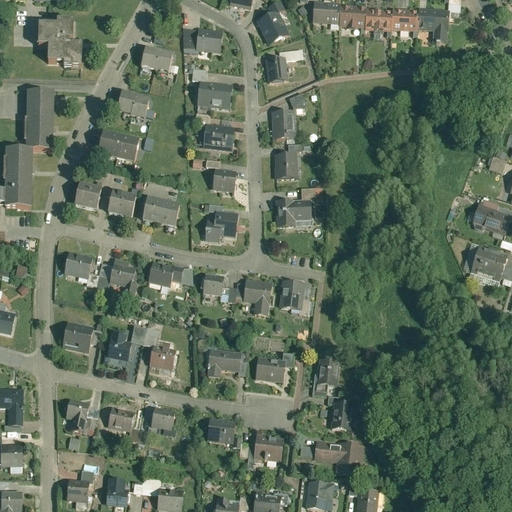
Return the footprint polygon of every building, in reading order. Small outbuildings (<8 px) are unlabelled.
[(228,0),(226,10),(248,14),(251,0),(228,0)] [(446,3),(446,15),(447,15),(447,18),(458,18),(459,4),(446,3)] [(338,11),(338,7),(329,7),(329,4),(321,4),(321,6),(311,6),(310,27),(337,29),(338,11)] [(254,25),(267,51),(288,40),(277,16),(280,15),(276,7),(265,13),(267,19),(254,25)] [(305,17),(301,10),(295,13),(300,20),(305,17)] [(346,11),(338,11),(337,29),(337,31),(363,33),(364,13),(364,12),(356,12),(356,10),(346,10),(346,11)] [(389,15),(364,13),(363,33),(362,35),(388,36),(388,34),(389,15)] [(389,15),(388,34),(416,36),(416,35),(417,15),(389,13),(389,15)] [(417,15),(416,35),(432,35),(431,49),(445,50),(447,18),(447,15),(446,15),(417,14),(417,15)] [(78,72),(78,49),(66,49),(66,46),(69,46),(69,27),(53,26),(53,31),(34,30),(33,51),(44,51),(43,68),(59,68),(59,71),(78,72)] [(219,35),(195,33),(195,35),(194,54),(193,56),(217,58),(219,35)] [(181,53),(194,54),(195,35),(181,34),(180,39),(181,53)] [(169,58),(142,51),(138,71),(165,77),(169,58)] [(277,56),(277,63),(283,63),(284,67),(301,66),(300,54),(277,56)] [(367,73),(371,64),(364,62),(360,71),(367,73)] [(277,63),(263,64),(265,88),(285,86),(284,67),(283,63),(277,63)] [(197,86),(203,87),(204,76),(191,74),(190,85),(197,86)] [(227,115),(230,90),(203,87),(197,86),(194,111),(227,115)] [(146,103),(134,100),(135,98),(118,94),(113,117),(129,121),(129,122),(140,125),(146,103)] [(49,154),(51,97),(23,96),(21,153),(29,153),(49,154)] [(305,105),(302,97),(290,103),(292,111),(305,110),(305,105)] [(295,115),(272,116),(273,142),(296,141),(295,115)] [(203,129),(207,130),(208,120),(193,119),(192,128),(203,129)] [(229,156),(232,133),(207,130),(203,129),(201,152),(229,156)] [(93,159),(131,168),(136,144),(99,136),(93,159)] [(144,150),(152,151),(153,140),(145,139),(144,150)] [(29,153),(21,153),(3,152),(2,193),(1,206),(1,211),(28,212),(29,153)] [(295,157),(275,157),(275,181),(296,180),(295,157)] [(199,171),(199,164),(191,163),(190,170),(199,171)] [(212,173),(216,173),(216,166),(208,165),(202,164),(202,172),(212,173)] [(231,196),(233,175),(216,173),(212,173),(210,194),(231,196)] [(93,214),(98,192),(74,187),(69,209),(93,214)] [(298,193),(299,204),(308,204),(308,205),(313,205),(312,193),(298,193)] [(128,223),(134,199),(109,194),(104,217),(128,223)] [(177,209),(144,201),(139,225),(172,233),(177,209)] [(299,204),(272,206),(273,233),(293,232),(292,225),(309,224),(308,205),(308,204),(299,204)] [(502,238),(509,219),(494,214),(495,209),(482,204),(480,208),(476,206),(469,226),(502,238)] [(232,241),(235,217),(219,216),(213,215),(213,223),(205,222),(203,245),(216,246),(216,240),(232,241)] [(509,254),(511,247),(501,244),(499,251),(509,254)] [(501,269),(505,258),(476,249),(467,277),(495,286),(497,281),(501,269)] [(90,259),(65,254),(61,277),(86,282),(87,276),(90,259)] [(112,262),(110,269),(107,286),(124,289),(128,290),(129,287),(132,271),(125,269),(126,265),(112,262)] [(96,278),(94,290),(106,292),(107,286),(110,269),(99,267),(96,278)] [(149,267),(145,285),(166,290),(166,288),(175,291),(180,271),(168,268),(167,271),(149,267)] [(511,272),(501,269),(497,281),(510,285),(511,278),(511,272)] [(96,278),(87,276),(86,282),(84,288),(94,290),(96,278)] [(222,279),(203,276),(200,297),(219,300),(220,290),(222,279)] [(243,282),(242,287),(240,300),(239,304),(252,306),(251,318),(264,320),(270,287),(243,282)] [(302,287),(279,285),(276,311),(298,314),(300,303),(302,287)] [(233,293),(228,292),(226,301),(226,304),(231,305),(232,299),(240,300),(242,287),(234,286),(233,293)] [(134,288),(129,287),(128,290),(124,289),(122,299),(131,301),(134,288)] [(228,292),(220,290),(219,300),(226,301),(228,292)] [(308,304),(300,303),(298,314),(307,315),(308,304)] [(0,335),(8,337),(13,317),(0,313),(0,335)] [(66,324),(59,350),(88,357),(94,331),(90,330),(91,328),(76,324),(76,327),(66,324)] [(129,347),(140,349),(143,338),(131,336),(129,347)] [(124,365),(129,347),(122,345),(123,340),(110,337),(105,361),(124,365)] [(151,350),(166,353),(167,348),(154,345),(155,341),(143,338),(140,349),(151,352),(151,350)] [(147,369),(170,374),(174,355),(166,353),(151,350),(151,352),(147,369)] [(237,366),(238,357),(207,354),(204,382),(217,383),(218,374),(236,376),(237,366)] [(283,366),(282,374),(288,375),(291,359),(281,357),(280,365),(283,366)] [(282,374),(283,366),(280,365),(256,362),(253,385),(280,389),(282,374)] [(333,392),(336,367),(317,364),(314,389),(333,392)] [(245,367),(237,366),(236,376),(236,380),(243,381),(245,367)] [(20,393),(0,392),(0,413),(6,414),(6,430),(20,430),(20,393)] [(331,408),(346,410),(346,404),(325,401),(323,410),(330,411),(331,408)] [(88,409),(67,404),(62,423),(68,424),(65,436),(81,439),(82,432),(93,435),(95,423),(85,421),(88,409)] [(346,410),(331,408),(330,411),(327,433),(351,436),(354,411),(346,410)] [(172,415),(152,411),(149,430),(169,434),(172,415)] [(132,417),(109,413),(106,432),(128,436),(129,432),(132,417)] [(239,444),(230,443),(232,426),(208,423),(205,444),(229,448),(231,448),(231,452),(237,453),(238,448),(239,444)] [(127,446),(135,448),(138,433),(129,432),(128,436),(127,446)] [(138,433),(135,448),(144,449),(146,435),(138,433)] [(78,450),(80,440),(70,438),(68,449),(78,450)] [(254,440),(252,450),(250,464),(255,464),(278,468),(281,444),(274,443),(273,445),(266,444),(266,442),(254,440)] [(361,451),(314,444),(311,464),(335,467),(333,479),(357,482),(361,451)] [(247,449),(238,448),(237,453),(236,461),(245,462),(247,449)] [(252,450),(247,449),(245,462),(245,465),(255,466),(255,464),(250,464),(252,450)] [(0,473),(20,473),(19,450),(0,450),(0,473)] [(309,462),(310,452),(304,451),(302,462),(309,462)] [(181,456),(178,452),(172,457),(176,461),(181,456)] [(79,476),(78,486),(86,487),(86,488),(91,489),(92,477),(79,476)] [(122,492),(123,484),(123,481),(107,479),(104,505),(124,507),(125,500),(127,501),(127,499),(127,497),(131,498),(131,495),(126,494),(126,492),(122,492)] [(140,501),(155,503),(156,495),(157,495),(158,484),(142,482),(141,488),(140,500),(140,501)] [(127,497),(127,499),(140,500),(141,488),(125,487),(125,484),(123,484),(122,492),(126,492),(126,494),(131,495),(131,498),(127,497)] [(64,506),(84,508),(86,488),(86,487),(78,486),(66,485),(64,506)] [(322,488),(307,486),(304,511),(323,511),(324,506),(330,506),(332,488),(322,486),(322,488)] [(346,500),(356,501),(357,494),(358,487),(348,486),(346,500)] [(154,511),(178,511),(181,495),(171,494),(171,497),(157,495),(156,495),(155,503),(154,511)] [(374,511),(377,496),(357,494),(356,501),(354,511),(374,511)] [(19,511),(19,497),(0,496),(0,511),(19,511)] [(276,511),(278,501),(253,497),(250,511),(276,511)] [(236,510),(236,511),(246,511),(247,503),(237,502),(236,510)]
